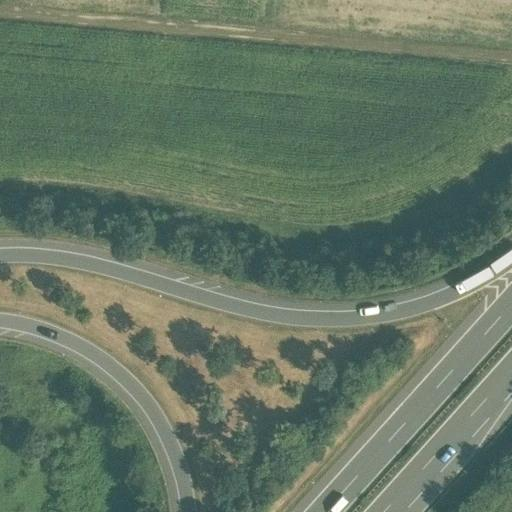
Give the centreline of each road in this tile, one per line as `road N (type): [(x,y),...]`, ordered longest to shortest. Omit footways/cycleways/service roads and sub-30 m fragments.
road 1 (motorway): [(511,254),(466,288),(368,316),(317,321),(216,302),(111,266),(0,253)]
road 2 (motorway): [(0,318),(90,346),(137,390),(169,443),(187,511)]
road 3 (motorway): [(511,299),(320,511)]
road 4 (track): [(511,64),(262,38),(244,29)]
road 5 (motorway): [(381,511),(511,367)]
road 6 (residential): [(82,11),(244,29),(247,0)]
